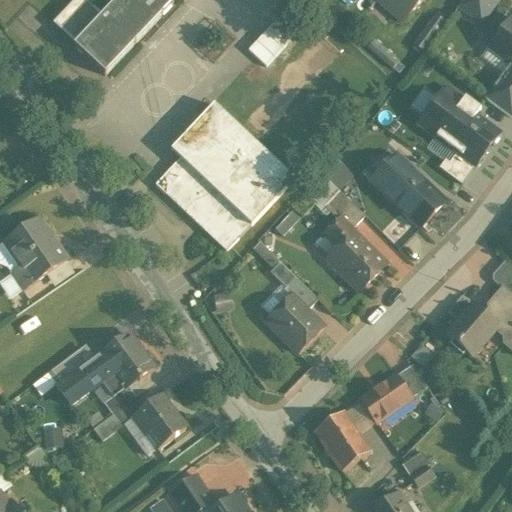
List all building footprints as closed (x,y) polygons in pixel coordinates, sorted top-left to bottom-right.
[(102,17),(83,0),(76,0),(53,25),(75,46),(102,17)] [(75,46),(73,48),(104,77),(173,3),(169,0),(118,0),(102,17),(75,46)] [(376,0),(401,23),(422,0),(376,0)] [(500,0),(464,0),(461,5),(458,9),(481,26),(500,0)] [(424,55),(446,26),(435,17),(414,48),(424,55)] [(511,28),(508,26),(493,47),(504,55),(501,60),(510,67),(511,68),(511,28)] [(398,63),(374,42),(368,49),(392,70),(398,63)] [(511,117),(511,68),(510,67),(485,100),(492,105),(511,119),(511,117)] [(480,111),(464,99),(463,101),(447,90),(443,95),(441,93),(418,126),(456,155),(475,169),(499,136),(475,118),(480,111)] [(294,183),(214,107),(171,153),(180,162),(156,187),(227,254),(294,183)] [(461,187),(475,169),(456,155),(449,164),(445,161),(438,170),(461,187)] [(444,205),(396,159),(371,184),(420,231),(444,205)] [(352,179),(338,165),(326,176),(340,191),(352,179)] [(363,220),(338,194),(323,209),(338,224),(339,223),(349,234),(363,220)] [(66,264),(37,221),(0,247),(0,265),(14,256),(22,268),(11,275),(23,293),(46,277),(66,264)] [(349,234),(339,223),(338,224),(325,237),(339,251),(327,263),(330,266),(331,270),(334,274),(338,274),(358,295),(379,274),(372,267),(372,256),(349,234)] [(75,277),(66,264),(46,277),(55,291),(75,277)] [(511,274),(504,264),(491,277),(492,283),(501,291),(502,290),(511,298),(511,274)] [(319,304),(297,282),(285,293),(294,301),(295,300),(309,314),(319,304)] [(511,298),(502,290),(501,291),(490,304),(491,305),(488,309),(488,311),(483,317),(497,329),(494,332),(502,339),(503,346),(511,353),(511,298)] [(461,298),(447,315),(457,324),(471,308),(461,298)] [(294,301),(269,326),(298,355),(324,330),(309,314),(295,300),(294,301)] [(457,324),(446,338),(471,359),(494,332),(497,329),(483,317),(472,307),(471,308),(457,324)] [(139,353),(127,338),(129,336),(128,335),(100,356),(114,375),(125,389),(126,391),(128,391),(126,388),(127,387),(137,380),(139,382),(154,371),(140,352),(139,353)] [(64,363),(74,377),(95,361),(85,347),(64,363)] [(103,383),(114,375),(100,356),(99,357),(99,358),(95,361),(74,377),(61,386),(57,389),(70,408),(103,383)] [(51,373),(61,386),(74,377),(64,363),(51,373)] [(395,379),(410,402),(426,390),(411,368),(395,379)] [(114,398),(125,389),(114,375),(103,383),(114,398)] [(395,379),(361,403),(376,425),(410,402),(395,379)] [(114,398),(103,405),(112,417),(136,399),(127,387),(126,388),(128,391),(126,391),(125,389),(114,398)] [(144,410),(132,419),(133,420),(146,437),(150,435),(160,448),(156,451),(157,452),(186,430),(161,397),(144,410)] [(136,399),(112,417),(121,429),(123,427),(133,420),(132,419),(144,410),(136,399)] [(361,403),(352,408),(368,431),(376,425),(361,403)] [(352,408),(342,415),(358,437),(368,431),(352,408)] [(88,422),(94,430),(104,423),(98,415),(88,422)] [(342,415),(315,434),(342,474),(370,455),(358,437),(342,415)] [(121,429),(112,417),(104,423),(94,430),(102,442),(121,429)] [(146,437),(133,420),(123,427),(146,458),(156,451),(160,448),(150,435),(146,437)] [(61,448),(60,432),(44,434),(46,450),(61,448)] [(421,454),(401,467),(409,479),(426,468),(429,466),(421,454)] [(426,468),(409,479),(417,490),(433,479),(426,468)] [(195,479),(169,497),(178,511),(201,511),(212,504),(195,479)] [(407,511),(397,496),(372,511),(407,511)] [(244,511),(235,499),(217,511),(212,504),(201,511),(244,511)]
